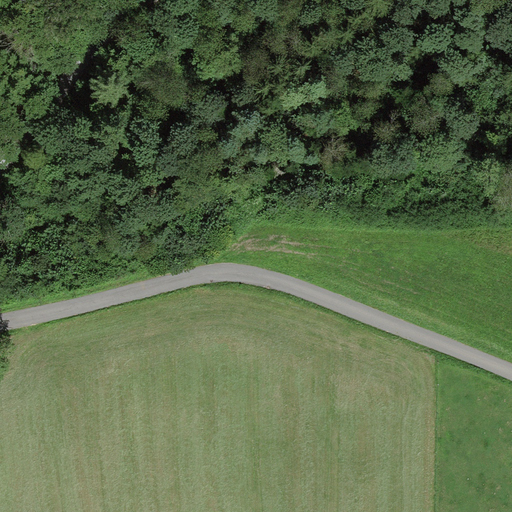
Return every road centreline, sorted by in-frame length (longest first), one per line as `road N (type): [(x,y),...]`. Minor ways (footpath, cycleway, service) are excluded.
road 1 (unclassified): [(0,320),(198,275),(256,275),(511,372)]
road 2 (track): [(154,0),(107,36),(0,172)]
